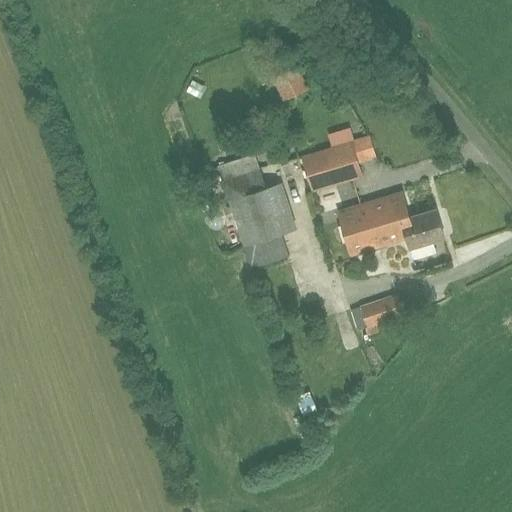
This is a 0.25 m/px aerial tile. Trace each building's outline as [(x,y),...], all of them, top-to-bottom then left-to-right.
[(220,67),(172,83),(181,109),(184,108),(203,101),(205,106),(230,97),(220,67)] [(298,67),(272,79),(283,102),(309,90),(298,67)] [(358,163),(376,158),(370,138),(303,156),(312,190),(362,177),(358,163)] [(217,166),(223,181),(221,181),(250,270),(290,257),(283,235),(298,230),(282,182),(267,187),(262,168),(261,169),(256,154),(217,166)] [(410,219),(402,194),(339,213),(352,256),(408,238),(403,221),(410,219)] [(408,238),(411,248),(445,237),(436,210),(410,219),(403,221),(408,238)] [(366,322),(402,309),(397,298),(362,311),(366,322)]
